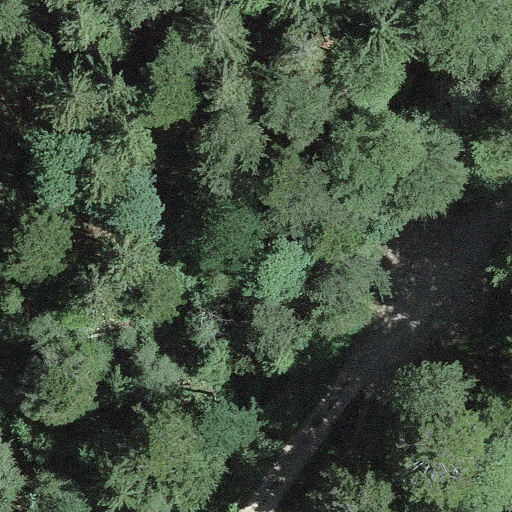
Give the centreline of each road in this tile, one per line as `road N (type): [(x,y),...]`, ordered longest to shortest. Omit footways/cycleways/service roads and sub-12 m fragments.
road 1 (track): [(292,511),(445,321),(511,252)]
road 2 (track): [(511,56),(445,321)]
